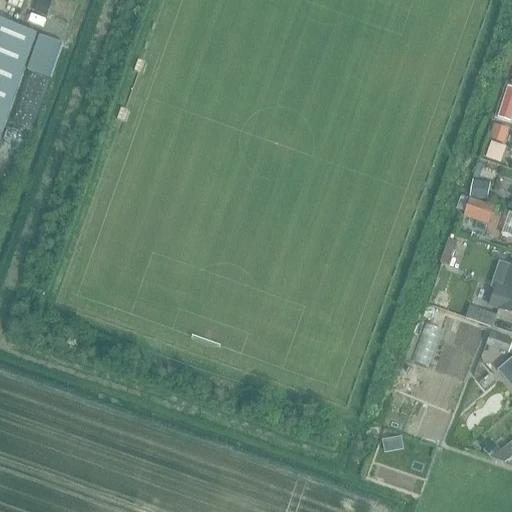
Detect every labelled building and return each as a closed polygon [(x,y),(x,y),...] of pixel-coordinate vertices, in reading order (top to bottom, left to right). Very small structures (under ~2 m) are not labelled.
[(0,22),(0,136),(36,35),(0,22)] [(63,45),(39,36),(27,70),(51,79),(63,45)] [(511,142),(511,110),(501,138),(511,142)] [(487,182),(480,196),(504,207),(511,193),(487,182)] [(464,216),(487,224),(487,223),(486,223),(491,208),(492,208),(492,207),(469,200),(464,216)] [(458,243),(449,239),(440,264),(447,266),(452,251),(454,252),(458,243)] [(496,288),(490,306),(498,309),(498,310),(511,314),(511,268),(504,291),(496,288)] [(465,319),(486,326),(492,328),(496,316),(470,307),(465,319)] [(511,341),(490,334),(485,346),(508,354),(511,343),(511,341)] [(511,357),(496,371),(503,378),(504,377),(511,386),(511,357)] [(501,452),(492,442),(483,450),(491,459),(504,464),(511,456),(511,454),(506,448),(501,452)]
